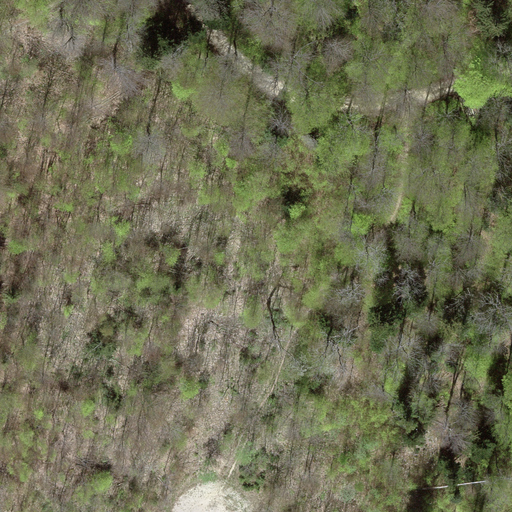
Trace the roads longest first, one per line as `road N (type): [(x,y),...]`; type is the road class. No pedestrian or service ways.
road 1 (track): [(379,101),(346,105),(270,89),(213,42),(189,0)]
road 2 (track): [(511,65),(379,101)]
